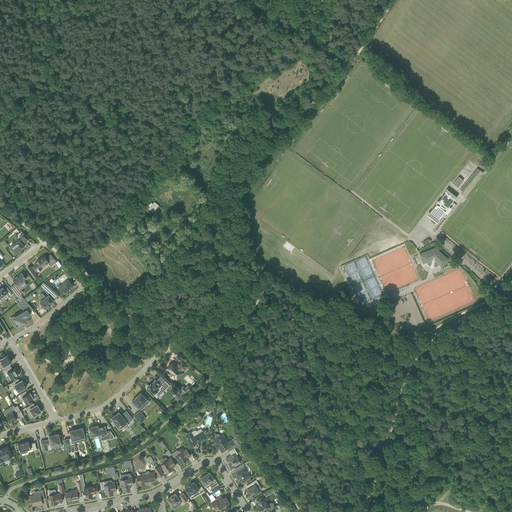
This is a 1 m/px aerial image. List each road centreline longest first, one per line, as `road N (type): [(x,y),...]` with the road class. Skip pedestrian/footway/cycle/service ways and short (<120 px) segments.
road 1 (unclassified): [(4,501),(30,479),(98,465),(143,445),(206,383),(269,291),(404,335),(426,334)]
road 2 (track): [(269,291),(241,243),(239,187),(262,148),(350,64)]
road 3 (unclassified): [(365,511),(426,334)]
road 4 (residential): [(54,421),(106,407),(173,344)]
road 5 (residential): [(156,491),(211,459),(248,511)]
